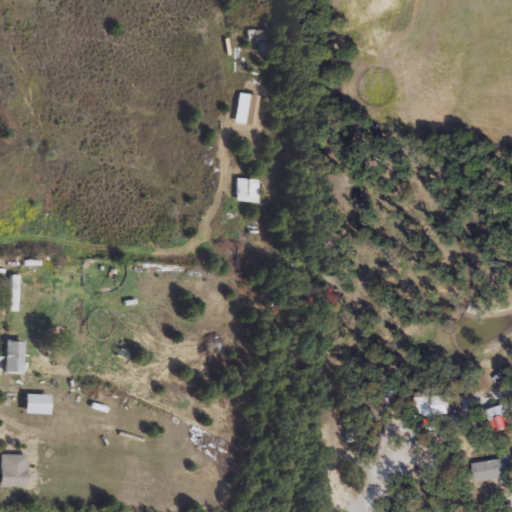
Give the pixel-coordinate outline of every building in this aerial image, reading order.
[(245,37),(245,28),(269,28),(269,37),(245,37)] [(232,121),(236,90),(257,93),(253,124),(232,121)] [(7,309),(7,273),(16,273),(16,309),(7,309)] [(22,338),(22,372),(3,372),(3,338),(22,338)] [(496,417),(511,414),(511,420),(511,426),(498,429),(496,417)] [(25,486),(0,486),(0,454),(25,454),(25,486)] [(475,462),(511,457),(511,480),(503,482),(502,478),(477,481),(475,462)]
